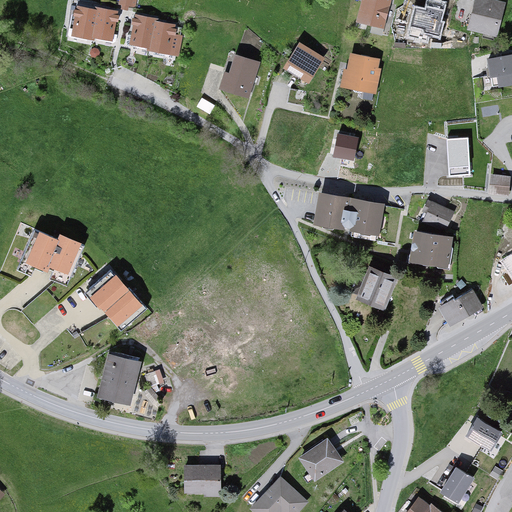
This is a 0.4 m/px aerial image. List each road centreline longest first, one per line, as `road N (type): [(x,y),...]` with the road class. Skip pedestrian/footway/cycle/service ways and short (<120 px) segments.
road 1 (tertiary): [(0,378),(86,415),(186,432),(266,426),(364,391)]
road 2 (residential): [(262,169),(373,190),(511,198)]
road 3 (residential): [(364,391),(262,169)]
road 4 (residential): [(113,80),(179,107),(249,149),(262,169)]
road 5 (tertiary): [(390,379),(511,311)]
road 6 (residential): [(383,511),(401,433),(390,379)]
